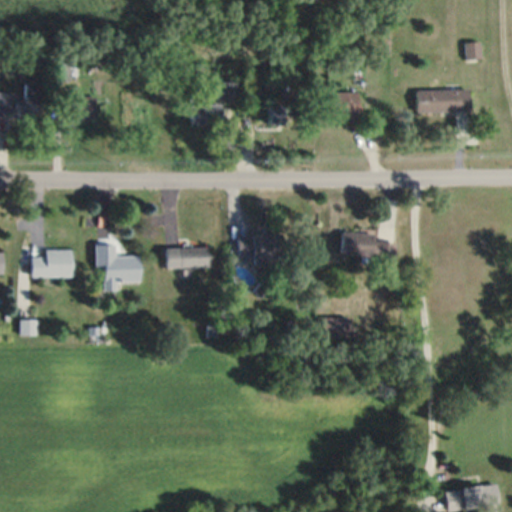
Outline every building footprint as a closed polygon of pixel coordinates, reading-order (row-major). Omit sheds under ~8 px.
[(461,43),(463,59),(478,58),(477,41),(461,43)] [(68,57),(54,57),(54,80),(68,80),(68,57)] [(235,99),(235,81),(213,81),(213,99),(235,99)] [(38,84),(23,84),(23,93),(0,92),(0,114),(38,115),(38,84)] [(466,89),(413,89),(413,112),(466,112),(466,89)] [(355,118),(355,92),(326,92),(326,118),(355,118)] [(68,96),(68,119),(93,119),(93,96),(68,96)] [(220,126),(220,104),(187,104),(187,126),(220,126)] [(285,125),(285,105),(267,105),(267,125),(285,125)] [(374,233),(339,231),(338,258),(393,261),(394,242),(373,241),(374,233)] [(282,234),(235,234),(235,255),(251,255),(251,264),(282,264),(282,234)] [(103,267),(103,290),(116,290),(115,280),(139,280),(138,254),(114,255),(114,244),(93,245),(94,267),(103,267)] [(164,248),(164,267),(208,267),(208,247),(164,248)] [(69,277),(69,250),(41,250),(41,258),(30,258),(30,277),(69,277)] [(319,338),(346,338),(346,317),(319,317),(319,338)] [(33,335),(33,320),(19,320),(19,335),(33,335)] [(444,510),(497,507),(496,486),(443,489),(444,510)]
